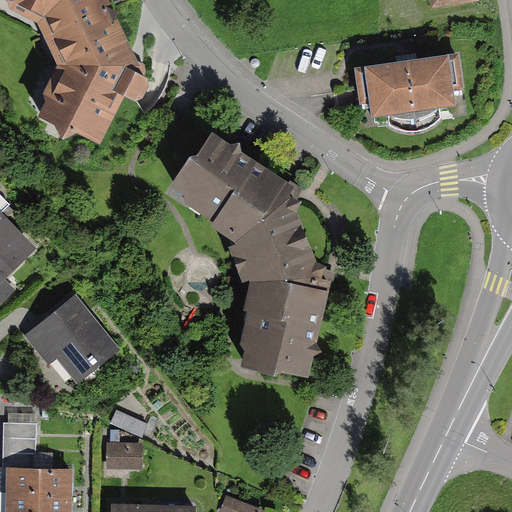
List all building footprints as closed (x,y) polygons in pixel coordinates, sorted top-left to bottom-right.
[(2,0),(40,27),(64,0),(2,0)] [(63,63),(42,124),(105,145),(135,57),(107,0),(64,0),(40,27),(63,63)] [(458,57),(361,68),(368,124),(465,113),(458,57)] [(295,188),(213,139),(176,200),(237,237),(249,281),(232,375),(312,389),(330,291),(322,289),(294,190),(295,188)] [(11,213),(0,200),(0,306),(16,292),(6,281),(37,253),(5,218),(11,213)] [(121,352),(76,299),(26,340),(49,368),(57,361),(78,388),(121,352)] [(111,425),(143,440),(149,427),(117,412),(111,425)] [(4,440),(37,441),(37,426),(4,425),(4,440)] [(4,440),(3,455),(36,456),(36,455),(37,441),(4,440)] [(144,445),(107,445),(106,472),(144,472),(144,445)] [(3,470),(7,471),(36,471),(36,456),(3,455),(3,470)] [(36,455),(36,471),(53,472),(54,455),(36,455)] [(6,495),(73,496),(74,472),(53,472),(36,471),(7,471),(6,495)] [(6,495),(5,511),(72,511),(73,496),(6,495)] [(262,511),(227,498),(221,511),(262,511)]
